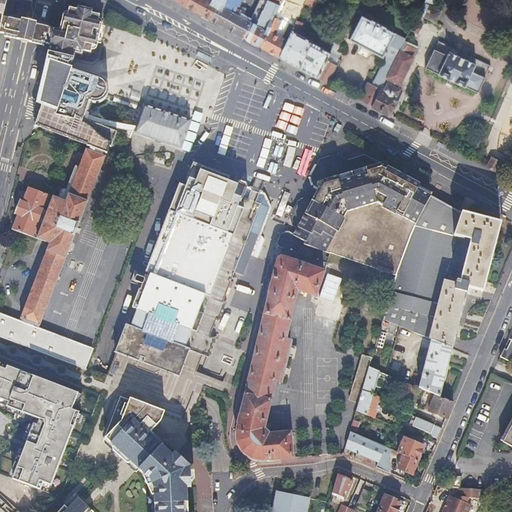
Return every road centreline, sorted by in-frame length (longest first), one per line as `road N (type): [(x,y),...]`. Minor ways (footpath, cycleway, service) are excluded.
road 1 (secondary): [(262,71),(511,201)]
road 2 (residential): [(423,497),(340,462),(238,476),(221,497),(221,511)]
road 3 (unclassified): [(101,350),(164,185),(185,157),(202,153)]
road 4 (residential): [(423,497),(511,287)]
road 5 (secondary): [(0,172),(43,0)]
road 6 (secondary): [(115,0),(234,67),(262,71)]
road 7 (secondary): [(262,71),(144,0)]
